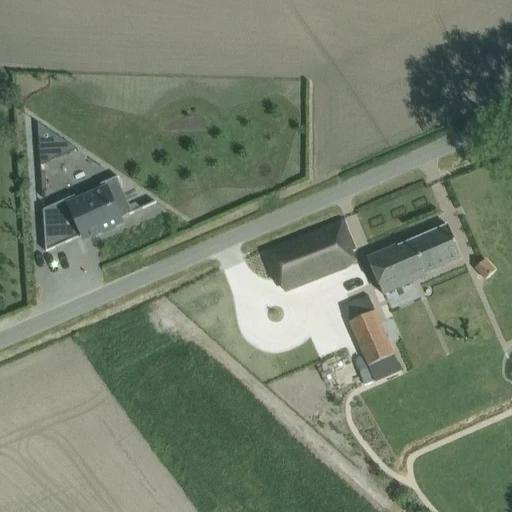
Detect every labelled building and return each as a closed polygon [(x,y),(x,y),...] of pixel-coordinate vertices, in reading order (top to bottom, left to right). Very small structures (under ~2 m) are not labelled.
[(36,123),(38,152),(62,141),(36,123)] [(42,213),(45,255),(83,237),(84,239),(83,239),(84,241),(119,224),(119,223),(118,223),(117,221),(132,214),(131,212),(131,213),(115,180),(116,179),(115,178),(98,186),(98,188),(99,187),(101,191),(74,204),(73,200),(73,199),(73,198),(62,203),(51,208),(52,208),(42,213)] [(279,279),(287,291),(346,268),(342,254),(353,250),(342,222),(264,253),(274,280),(279,279)] [(366,259),(382,296),(426,277),(425,275),(461,259),(447,226),(397,248),(396,246),(366,259)] [(495,271),(484,260),(475,269),(486,280),(495,271)] [(384,306),(379,290),(356,297),(361,312),(384,306)] [(349,324),(366,366),(393,355),(376,313),(349,324)]
